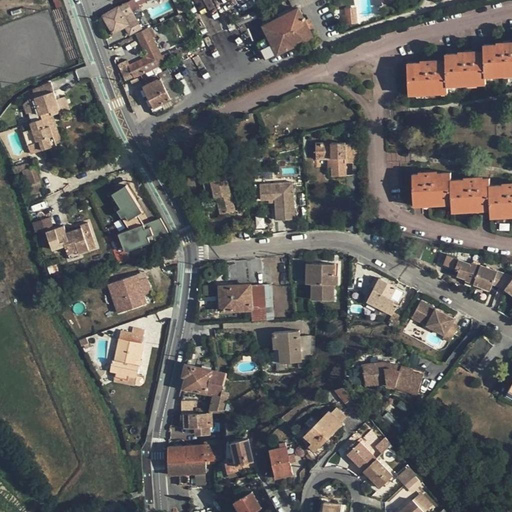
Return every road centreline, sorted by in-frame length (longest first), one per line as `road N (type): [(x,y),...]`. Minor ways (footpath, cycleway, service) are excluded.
road 1 (residential): [(193,253),(333,242),(366,250),(511,332)]
road 2 (tertiary): [(193,253),(160,434),(162,502)]
road 3 (residential): [(511,248),(404,223),(383,193),(378,114)]
road 4 (residential): [(144,155),(319,67)]
road 5 (tertiary): [(85,10),(144,155)]
road 6 (residential): [(377,43),(511,12)]
